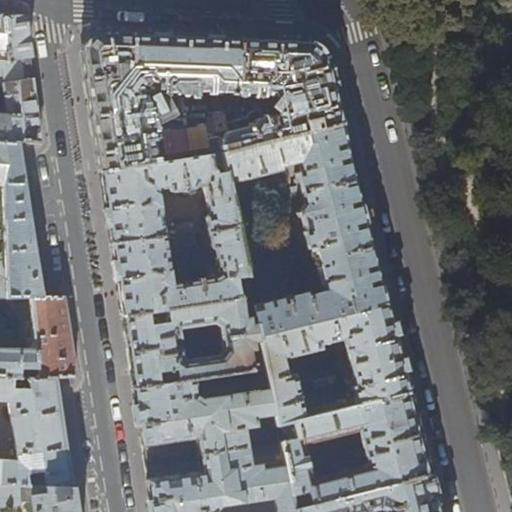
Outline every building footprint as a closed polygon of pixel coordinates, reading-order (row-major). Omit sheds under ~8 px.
[(511,0),(499,0),(499,1),(492,5),(497,17),(511,9),(511,0)] [(0,63),(30,61),(27,36),(24,18),(22,16),(0,14),(0,63)] [(237,108),(238,93),(239,39),(181,36),(98,32),(81,51),(89,102),(99,172),(155,165),(147,107),(143,106),(142,95),(148,92),(176,93),(177,95),(176,108),(193,109),(193,101),(196,101),(197,91),(203,92),(203,107),(237,108)] [(197,145),(198,158),(221,154),(220,154),(341,124),(332,86),(324,56),(307,42),(276,41),(239,39),(238,93),(276,94),(282,100),(275,102),(277,110),(276,116),(273,117),(270,114),(255,118),(252,125),(228,131),(219,139),(219,141),(197,145)] [(0,86),(3,86),(7,115),(0,115),(0,141),(19,142),(41,144),(35,99),(30,61),(0,63),(0,86)] [(254,324),(257,336),(386,303),(370,238),(367,226),(349,154),(341,124),(220,154),(221,154),(233,216),(240,215),(238,205),(243,204),(238,182),(281,172),(282,166),(298,162),(300,170),(295,172),(303,204),(298,213),(295,214),(295,217),(299,216),(303,232),(299,234),(304,251),(309,249),(322,294),(307,298),(306,296),(303,292),(251,306),(254,324)] [(173,134),(177,161),(198,158),(197,145),(196,131),(173,134)] [(0,184),(2,185),(5,230),(0,229),(0,238),(5,239),(6,251),(3,251),(0,254),(0,270),(0,277),(0,298),(31,298),(43,298),(36,256),(23,170),(19,142),(0,141),(0,184)] [(105,207),(110,244),(166,237),(159,191),(171,188),(171,192),(172,192),(174,193),(176,192),(193,189),(194,188),(195,188),(195,184),(201,186),(208,216),(205,218),(206,230),(235,226),(233,216),(221,154),(198,158),(177,161),(155,165),(99,172),(105,207)] [(175,222),(177,235),(178,235),(195,232),(194,220),(175,222)] [(115,277),(121,316),(239,299),(249,297),(245,276),(241,256),(235,226),(206,230),(210,246),(214,248),(220,276),(172,283),(166,237),(110,244),(115,277)] [(195,232),(178,235),(179,246),(197,243),(196,232),(195,232)] [(252,254),(241,256),(245,276),(256,273),(252,254)] [(43,298),(31,298),(32,344),(28,349),(0,347),(0,374),(13,375),(28,376),(55,378),(75,376),(68,329),(63,298),(43,298)] [(254,324),(249,325),(248,318),(242,319),(239,299),(121,316),(126,351),(132,388),(162,384),(160,371),(173,369),(174,382),(194,379),(247,370),(249,370),(247,349),(252,349),(251,341),(257,341),(257,336),(254,324)] [(319,404),(321,412),(408,392),(404,378),(397,347),(386,303),(257,336),(257,341),(263,368),(272,416),(274,423),(287,420),(301,417),(289,365),(281,368),(279,359),(318,350),(317,346),(340,340),(343,353),(337,355),(338,364),(345,362),(351,386),(347,387),(349,396),(319,404)] [(195,438),(197,455),(246,448),(243,431),(255,429),(254,419),(272,416),(263,368),(249,370),(247,370),(251,394),(202,401),(196,396),(194,379),(174,382),(162,384),(132,388),(135,405),(138,427),(141,446),(195,438)] [(0,460),(0,483),(30,485),(28,475),(32,471),(34,472),(35,473),(37,473),(39,472),(41,472),(43,470),(45,486),(71,487),(62,424),(55,378),(28,376),(30,389),(28,389),(27,388),(25,387),(22,387),(20,388),(19,389),(19,383),(14,384),(13,375),(0,374),(0,400),(8,401),(17,461),(0,460)] [(291,437),(277,441),(283,467),(293,499),(309,496),(312,510),(430,481),(418,431),(408,392),(321,412),(301,417),(287,420),(291,437)] [(150,506),(150,511),(213,511),(219,507),(270,499),(272,511),(294,511),(293,499),(283,467),(260,471),(259,465),(248,467),(246,448),(197,455),(200,473),(146,480),(150,506)] [(438,511),(430,481),(312,510),(304,511),(438,511)] [(0,511),(75,511),(71,487),(45,486),(30,485),(0,483),(0,511)]
